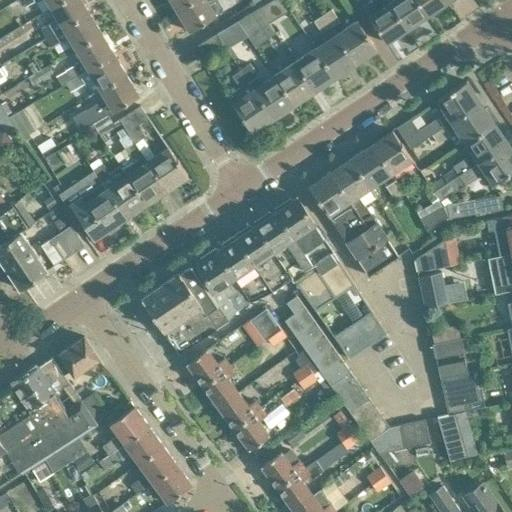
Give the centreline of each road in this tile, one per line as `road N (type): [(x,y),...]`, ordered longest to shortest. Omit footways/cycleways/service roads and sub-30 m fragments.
road 1 (residential): [(243,188),(492,20)]
road 2 (unknown): [(296,152),(430,391)]
road 3 (residential): [(80,296),(219,491)]
road 4 (residential): [(243,188),(129,0)]
road 5 (residential): [(80,296),(243,188)]
